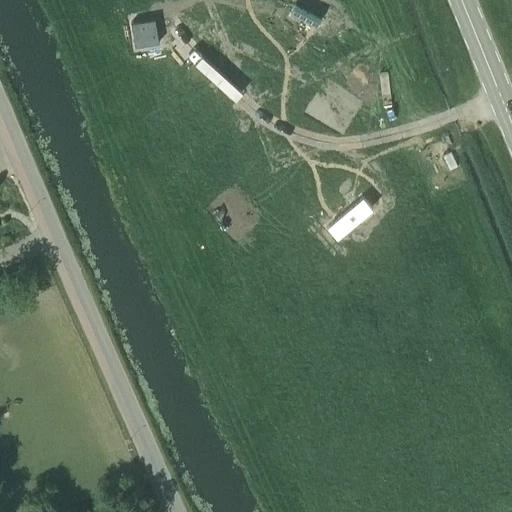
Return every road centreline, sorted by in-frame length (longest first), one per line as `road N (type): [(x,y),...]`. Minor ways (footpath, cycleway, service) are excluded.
road 1 (unclassified): [(173,511),(0,111)]
road 2 (secondary): [(511,129),(459,0)]
